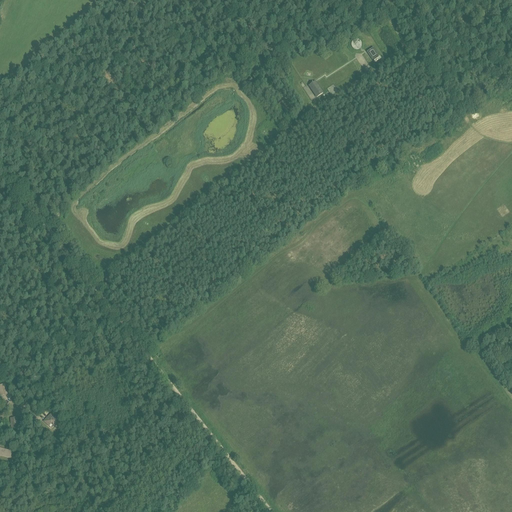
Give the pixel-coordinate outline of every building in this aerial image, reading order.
[(372,60),(379,56),(373,48),(367,52),(372,60)] [(316,98),(323,93),(316,81),(308,86),(316,98)] [(54,426),(59,421),(51,414),(43,421),(49,427),(52,424),(54,426)] [(17,425),(17,418),(11,419),(12,429),(20,428),(20,425),(17,425)] [(10,458),(12,451),(0,447),(0,457),(1,456),(10,458)]
